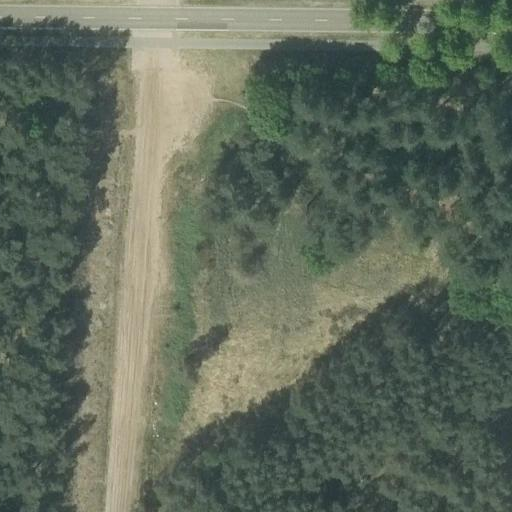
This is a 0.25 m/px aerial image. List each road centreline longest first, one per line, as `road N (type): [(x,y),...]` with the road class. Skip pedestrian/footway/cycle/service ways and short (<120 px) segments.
road 1 (secondary): [(511,29),(0,22)]
road 2 (track): [(121,511),(154,65)]
